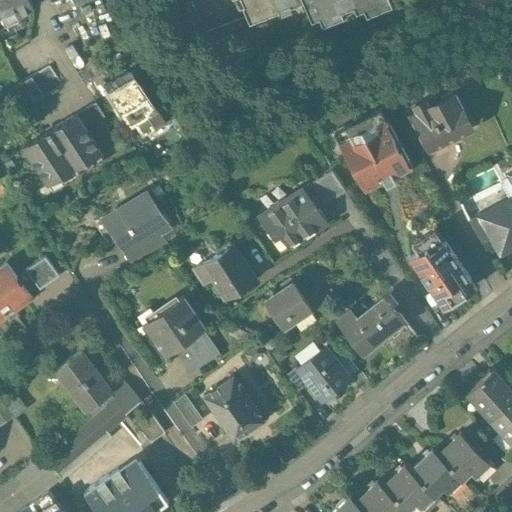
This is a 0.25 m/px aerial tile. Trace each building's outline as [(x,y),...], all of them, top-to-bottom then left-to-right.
[(29,0),(0,0),(0,14),(15,8),(17,14),(33,7),(29,0)] [(102,0),(73,0),(81,20),(106,10),(102,0)] [(205,36),(189,0),(164,0),(183,46),(203,38),(205,37),(205,36)] [(240,0),(249,22),(302,0),(303,0),(311,19),(319,16),(322,24),(343,15),(341,9),(353,4),(356,10),(364,7),(367,14),(392,3),(390,0),(240,0)] [(245,20),(205,36),(205,37),(203,38),(212,59),(253,42),(245,20)] [(62,87),(49,67),(40,73),(52,93),(62,87)] [(139,80),(137,81),(130,71),(109,84),(115,94),(111,96),(130,127),(136,124),(143,136),(165,122),(158,111),(160,110),(157,106),(156,107),(139,80)] [(52,93),(40,73),(31,78),(44,98),(52,93)] [(44,98),(31,78),(21,84),(33,106),(44,98)] [(453,91),(419,108),(415,100),(405,105),(408,113),(402,116),(418,149),(469,123),(453,91)] [(108,123),(96,104),(86,110),(98,129),(108,123)] [(98,129),(86,110),(77,115),(89,134),(98,129)] [(372,114),(349,126),(349,127),(351,132),(339,138),(365,188),(384,178),(386,183),(396,178),(393,173),(412,163),(387,113),(375,119),(372,114)] [(77,115),(23,149),(48,189),(102,156),(89,134),(77,115)] [(346,187),(332,165),(318,173),(333,196),(346,187)] [(321,179),(311,185),(321,202),(331,196),(321,179)] [(303,184),(259,213),(274,235),(279,231),(288,245),(321,222),(313,210),(318,206),(303,184)] [(148,190),(103,219),(124,251),(138,242),(139,244),(159,232),(170,225),(148,190)] [(377,208),(369,193),(360,198),(369,213),(377,208)] [(511,202),(481,220),(478,215),(468,221),(483,247),(493,241),(501,255),(511,248),(511,202)] [(159,232),(139,244),(148,258),(168,245),(159,232)] [(234,242),(232,243),(230,240),(216,248),(218,252),(203,262),(207,268),(198,273),(204,283),(213,278),(225,297),(256,278),(234,242)] [(450,256),(422,278),(444,308),(473,287),(450,256)] [(45,258),(26,271),(40,291),(59,278),(45,258)] [(7,265),(0,269),(0,322),(32,300),(7,265)] [(293,281),(265,300),(283,327),(294,320),(311,308),(310,307),(293,281)] [(205,327),(184,295),(156,315),(160,321),(147,330),(164,355),(178,346),(187,359),(213,341),(204,328),(205,327)] [(364,311),(384,337),(404,321),(384,296),(364,311)] [(311,308),(294,320),(300,330),(324,314),(317,303),(310,307),(311,308)] [(384,337),(364,311),(357,317),(351,309),(337,320),(362,353),(384,337)] [(213,341),(187,359),(193,368),(190,370),(190,371),(220,351),(213,341)] [(258,343),(244,352),(249,360),(263,351),(258,343)] [(325,346),(297,368),(323,400),(350,378),(325,346)] [(112,391),(81,350),(56,369),(92,418),(106,406),(102,399),(112,392),(112,391)] [(511,400),(511,388),(494,368),(465,394),(466,395),(469,393),(492,419),(511,400)] [(237,380),(234,375),(233,373),(231,374),(231,375),(205,392),(203,393),(204,395),(205,395),(233,436),(232,436),(234,438),(236,436),(261,419),(263,418),(262,416),(258,411),(261,409),(260,408),(255,401),(254,400),(246,388),(246,387),(245,387),(240,380),(240,379),(240,378),(237,380)] [(123,380),(112,391),(112,392),(102,399),(106,406),(107,406),(120,421),(128,413),(127,411),(140,399),(123,380)] [(14,388),(0,398),(13,416),(27,407),(14,388)] [(203,417),(185,392),(174,401),(191,425),(203,417)] [(511,400),(492,419),(511,440),(511,400)] [(0,401),(0,425),(0,426),(12,418),(0,401)] [(92,418),(46,458),(63,478),(111,436),(107,431),(120,421),(107,406),(92,418)] [(165,432),(149,409),(134,422),(151,442),(165,432)] [(472,445),(460,433),(438,455),(460,478),(461,479),(470,471),(480,481),(493,467),(488,462),(472,445)] [(497,454),(480,436),(472,445),(488,462),(497,454)] [(438,455),(432,449),(411,470),(433,494),(434,494),(442,486),(447,491),(460,478),(438,455)] [(108,474),(84,491),(99,511),(151,511),(168,501),(141,461),(122,475),(118,469),(109,475),(108,474)] [(411,470),(405,465),(383,486),(406,509),(406,510),(415,501),(420,506),(433,494),(411,470)] [(460,478),(447,491),(452,496),(466,484),(461,479),(460,478)] [(383,486),(378,480),(356,501),(366,511),(402,511),(406,509),(383,486)] [(33,511),(37,509),(38,510),(55,498),(50,491),(20,511),(33,511)] [(433,494),(420,506),(425,511),(438,499),(434,494),(433,494)] [(366,511),(356,501),(350,496),(333,511),(366,511)] [(37,509),(33,511),(65,511),(55,498),(38,510),(37,509)]
